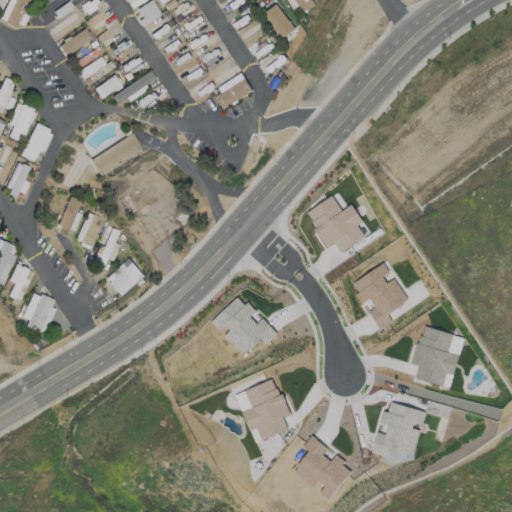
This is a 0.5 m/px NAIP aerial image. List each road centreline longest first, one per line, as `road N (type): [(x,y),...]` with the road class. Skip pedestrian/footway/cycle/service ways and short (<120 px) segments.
road 1 (tertiary): [(463,0),(411,27),(140,318),(0,417)]
road 2 (residential): [(96,350),(0,199),(222,25),(260,83),(248,123)]
road 3 (residential): [(24,234),(68,124),(95,111),(199,126),(306,116),(320,125)]
road 4 (residential): [(112,0),(199,126),(234,156),(248,123)]
road 5 (residential): [(242,209),(325,316),(342,374)]
